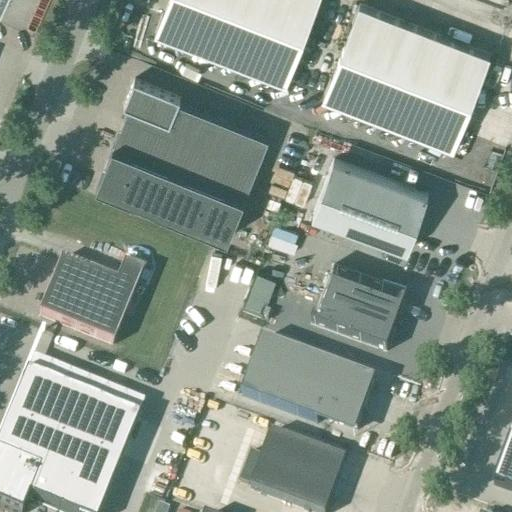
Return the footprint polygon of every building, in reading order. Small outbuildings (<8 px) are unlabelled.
[(286,84),(318,0),(166,0),(154,32),(286,84)] [(454,149),(490,54),(359,3),(322,98),(454,149)] [(113,144),(96,186),(228,239),(245,197),(269,137),(179,101),(181,97),(134,78),(124,104),(129,106),(113,144)] [(332,161),(314,216),(408,249),(427,194),(332,161)] [(60,260),(37,316),(112,347),(142,273),(123,265),(116,283),(60,260)] [(407,294),(332,266),(311,326),(386,354),(407,294)] [(375,382),(262,340),(241,398),(317,426),(320,418),(357,432),(375,382)] [(0,509),(6,511),(22,511),(27,500),(56,511),(99,511),(138,419),(26,374),(0,436),(0,509)] [(328,511),(347,461),(272,434),(251,491),(310,511),(328,511)] [(511,436),(493,486),(511,493),(511,436)]
